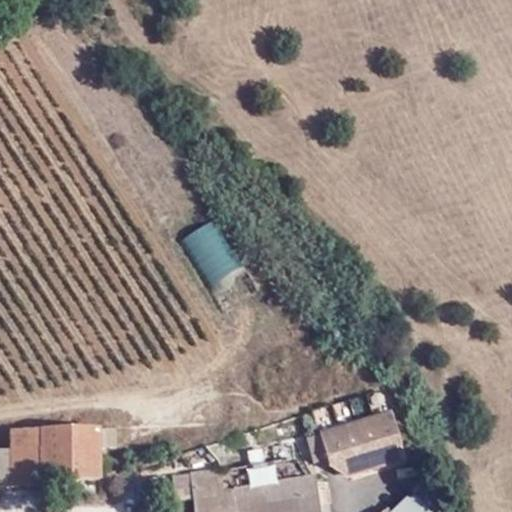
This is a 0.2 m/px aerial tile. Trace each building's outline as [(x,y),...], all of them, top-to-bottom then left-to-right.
[(214,219),(188,232),(226,305),(251,292),(214,219)] [(377,390),(310,411),(316,432),(305,436),(311,464),(325,461),(349,478),(407,459),(389,408),(382,410),(377,390)] [(98,425),(7,427),(7,446),(0,446),(0,481),(99,478),(99,449),(117,450),(116,427),(98,425)] [(296,456),(169,475),(173,501),(188,499),(189,511),(337,511),(333,479),(313,481),(312,475),(296,456)] [(431,511),(409,491),(388,510),(385,507),(380,511),(431,511)]
